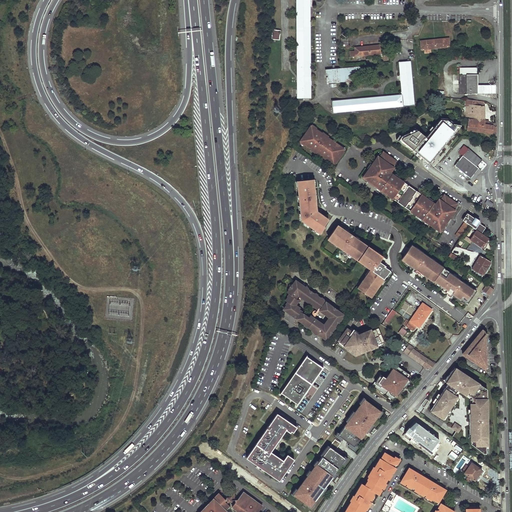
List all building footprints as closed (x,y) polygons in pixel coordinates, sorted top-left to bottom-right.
[(297,0),(298,100),(310,100),(309,0),(297,0)] [(273,30),(272,40),(280,41),(281,31),(273,30)] [(421,50),(450,47),(449,41),(447,42),(446,38),(422,41),(423,44),(421,44),(421,50)] [(350,51),(351,57),(384,53),(384,48),(381,48),(381,45),(358,48),(358,50),(355,51),(350,51)] [(334,113),(415,105),(410,61),(399,62),(400,76),(399,76),(400,80),(402,95),(332,102),(334,113)] [(326,78),(326,84),(356,81),(355,73),(361,73),(360,67),(325,70),(326,76),(328,76),(328,78),(326,78)] [(477,67),(459,68),(459,94),(478,94),(477,67)] [(495,94),(495,85),(478,85),(478,93),(495,94)] [(468,117),(466,131),(492,135),(493,125),(483,124),(486,102),(466,99),(464,117),(468,117)] [(429,164),(460,126),(452,125),(447,121),(440,120),(425,138),(417,131),(402,138),(400,140),(429,164)] [(311,126),(300,141),(320,155),(321,154),(324,156),(323,157),(334,164),(344,149),(311,126)] [(454,166),(470,178),(478,168),(476,167),(481,160),(473,155),(466,149),(461,156),(454,166)] [(377,156),(362,177),(377,188),(378,187),(381,189),(380,190),(389,196),(389,195),(392,197),(392,198),(397,202),(398,201),(405,206),(404,207),(409,211),(410,210),(413,212),(412,213),(421,220),(422,219),(425,220),(424,222),(439,232),(454,211),(453,210),(456,204),(443,195),(440,200),(438,199),(435,204),(436,204),(436,205),(435,206),(433,207),(431,206),(433,203),(424,197),(423,198),(420,196),(421,195),(416,191),(414,193),(408,188),(409,186),(403,182),(402,184),(399,182),(400,180),(391,174),(390,176),(388,175),(388,173),(389,172),(389,171),(390,172),(393,168),(392,166),(396,161),(383,152),(379,157),(377,156)] [(313,228),(320,233),(324,227),(323,226),(329,219),(319,212),(317,211),(317,209),(314,184),(314,181),(314,179),(297,180),(298,186),(299,185),(300,188),(298,188),(299,195),(300,201),(300,205),(301,205),(301,207),(300,207),(300,209),(301,212),(301,213),(302,213),(302,215),(301,216),(301,220),(313,228)] [(467,213),(462,219),(464,221),(469,225),(476,229),(481,233),(485,227),(479,223),(479,222),(467,213)] [(469,225),(464,221),(455,234),(460,238),(469,225)] [(368,295),(370,297),(374,291),(375,291),(380,284),(381,283),(381,282),(384,279),(386,276),(390,271),(385,267),(386,266),(385,265),(385,264),(381,261),(382,261),(381,260),(383,256),(381,255),(379,255),(377,254),(378,253),(377,252),(359,239),(358,240),(356,239),(355,237),(354,236),(355,234),(350,231),(349,232),(348,232),(346,232),(344,230),(337,225),(334,230),(330,236),(328,238),(335,243),(337,244),(338,246),(348,253),(348,254),(349,253),(352,255),(353,254),(355,255),(355,257),(357,258),(360,260),(362,262),(364,261),(366,263),(364,265),(366,267),(369,266),(370,267),(369,269),(370,270),(368,273),(367,273),(366,275),(357,288),(364,292),(366,294),(366,293),(368,294),(368,295)] [(481,233),(476,229),(470,239),(466,236),(463,239),(469,243),(471,240),(481,247),(488,238),(481,233)] [(457,297),(466,304),(475,291),(466,285),(467,284),(463,281),(462,282),(461,281),(459,280),(460,279),(456,277),(455,278),(452,276),(453,274),(443,268),(434,261),(433,262),(430,260),(431,259),(427,256),(426,257),(424,255),(424,254),(422,253),(420,251),(419,252),(414,249),(411,246),(409,248),(405,255),(402,259),(406,261),(411,265),(410,266),(412,267),(414,269),(412,271),(414,272),(415,271),(417,273),(423,277),(424,276),(427,278),(429,276),(431,277),(431,280),(436,283),(439,283),(441,284),(439,286),(443,289),(442,290),(447,294),(450,296),(449,297),(451,298),(452,296),(456,298),(457,297)] [(451,253),(448,257),(456,261),(458,257),(451,253)] [(471,268),(482,275),(490,261),(480,255),(471,268)] [(296,281),(287,293),(290,295),(286,301),(289,303),(284,309),(326,339),(344,315),(296,281)] [(493,289),(487,285),(482,291),(489,295),(493,289)] [(410,317),(420,324),(425,317),(424,316),(425,314),(426,315),(432,307),(422,300),(410,317)] [(389,324),(396,312),(391,309),(385,321),(389,324)] [(347,328),(338,341),(339,341),(344,345),(344,346),(350,351),(351,350),(355,353),(361,350),(362,352),(363,352),(363,350),(366,349),(367,351),(371,349),(370,347),(377,345),(383,342),(384,342),(378,328),(371,331),(371,329),(370,330),(358,335),(355,332),(354,332),(353,333),(347,328)] [(484,331),(481,329),(468,347),(462,354),(483,369),(485,367),(484,331)] [(423,365),(425,362),(427,359),(412,348),(413,347),(408,343),(403,351),(423,365)] [(322,367),(305,355),(279,393),(296,404),(303,395),(301,393),(308,383),(310,384),(322,367)] [(429,365),(426,368),(431,368),(435,363),(433,361),(432,363),(427,359),(425,362),(429,365)] [(388,390),(389,389),(397,396),(409,381),(408,380),(406,378),(409,374),(401,367),(397,370),(395,368),(387,377),(384,374),(378,381),(388,390)] [(447,379),(444,381),(447,383),(430,410),(442,418),(445,413),(448,415),(454,405),(452,404),(456,397),(454,395),(457,390),(466,395),(467,394),(472,397),(472,403),(470,403),(470,414),(469,414),(469,433),(471,433),(471,439),(471,443),(483,453),(486,453),(485,443),(487,443),(487,432),(485,433),(485,427),(487,427),(487,418),(485,418),(485,412),(487,412),(487,405),(485,405),(485,399),(486,399),(486,389),(478,384),(477,385),(469,380),(470,378),(457,370),(456,371),(453,369),(446,378),(447,379)] [(378,381),(384,374),(382,372),(376,379),(378,381)] [(310,384),(308,383),(301,393),(303,395),(304,396),(311,385),(310,384)] [(349,444),(354,447),(355,445),(365,432),(372,423),(377,417),(380,412),(365,400),(361,405),(355,413),(348,422),(339,434),(338,435),(343,439),(349,444)] [(346,421),(348,422),(355,413),(353,411),(346,421)] [(277,412),(246,457),(279,480),(294,459),(289,455),(287,454),(284,458),(283,460),(271,451),(272,449),(287,428),(291,430),(292,429),(296,423),(285,416),(284,417),(277,412)] [(424,418),(422,421),(432,429),(434,426),(424,418)] [(421,435),(425,430),(416,422),(411,428),(421,435)] [(372,423),(365,432),(367,433),(374,424),(372,423)] [(391,433),(397,438),(401,433),(396,428),(391,433)] [(321,455),(322,457),(330,447),(328,446),(321,455)] [(308,505),(310,506),(313,502),(318,495),(325,486),(332,477),(336,471),(342,463),(345,459),(344,457),(330,447),(322,457),(311,472),(308,476),(298,490),(294,494),(296,496),(308,505)] [(283,460),(284,458),(272,449),(271,451),(283,460)] [(374,492),(377,494),(380,489),(381,487),(382,487),(384,483),(387,478),(394,467),(393,467),(395,463),(397,460),(394,458),(384,453),(381,459),(380,458),(368,478),(369,478),(365,485),(361,484),(344,511),(361,511),(368,501),(369,499),(372,495),(374,492)] [(464,473),(475,480),(482,470),(472,463),(464,473)] [(409,468),(402,481),(406,483),(407,484),(412,487),(415,489),(424,494),(426,496),(432,499),(438,503),(438,502),(445,490),(440,486),(435,484),(421,475),(417,473),(409,468)] [(325,486),(318,495),(320,496),(327,487),(325,486)] [(257,511),(259,511),(261,508),(259,507),(261,505),(249,496),(248,497),(245,495),(246,494),(243,492),(237,499),(235,499),(231,500),(231,501),(235,500),(236,502),(232,507),(235,509),(236,508),(239,510),(238,511),(239,511),(257,511)] [(223,511),(227,509),(226,508),(229,505),(227,503),(225,501),(226,499),(225,499),(222,496),(222,495),(220,497),(217,495),(210,502),(212,504),(207,509),(206,508),(203,511),(202,511),(201,510),(199,511),(223,511)] [(368,501),(361,511),(363,511),(366,509),(367,510),(371,503),(368,501)] [(210,502),(202,511),(203,511),(206,508),(207,509),(212,504),(210,502)]
